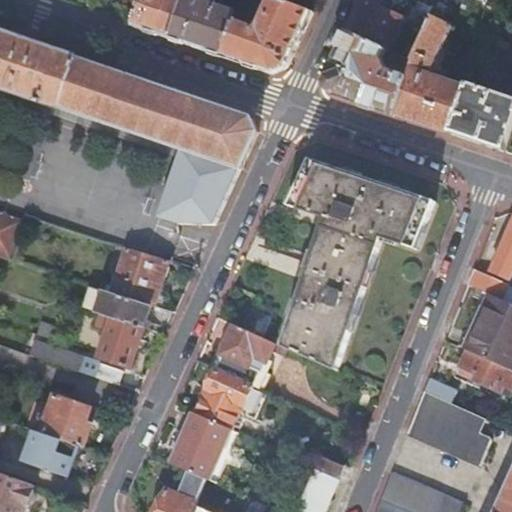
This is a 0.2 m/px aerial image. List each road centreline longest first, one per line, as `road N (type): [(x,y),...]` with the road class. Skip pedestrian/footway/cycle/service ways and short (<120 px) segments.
road 1 (residential): [(104,511),(291,107)]
road 2 (residential): [(490,172),(357,511)]
road 3 (residential): [(0,0),(291,107)]
road 4 (residential): [(291,107),(490,172)]
